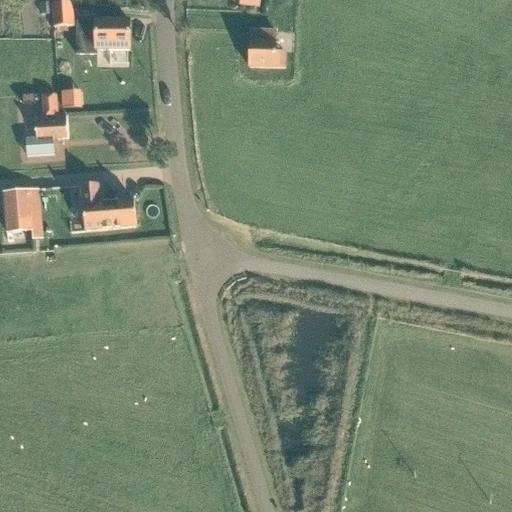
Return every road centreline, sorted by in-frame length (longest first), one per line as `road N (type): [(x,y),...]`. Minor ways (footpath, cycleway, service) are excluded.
road 1 (unclassified): [(511,312),(244,264),(199,268)]
road 2 (unclassified): [(199,268),(176,154),(166,0)]
road 3 (unclassified): [(266,511),(199,268)]
